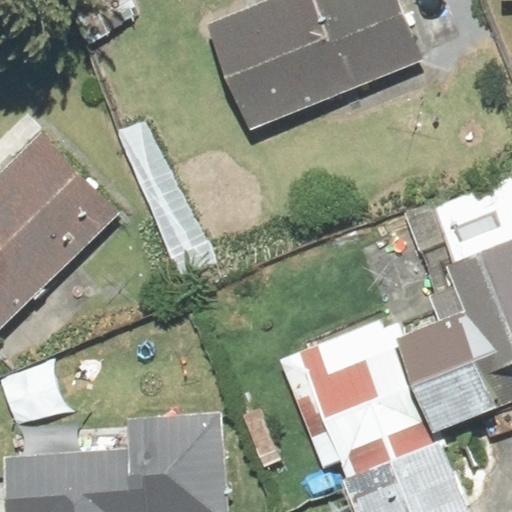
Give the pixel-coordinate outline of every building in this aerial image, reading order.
[(249,134),(422,64),(395,0),(310,0),(309,0),(279,0),(206,30),(249,134)] [(0,335),(121,219),(40,136),(0,174),(0,335)] [(511,370),(511,243),(443,271),(458,308),(383,338),(424,441),(500,411),(487,380),(511,370)] [(227,511),(220,416),(123,424),(125,455),(0,464),(0,465),(3,511),(227,511)] [(466,511),(442,447),(340,486),(349,511),(466,511)]
